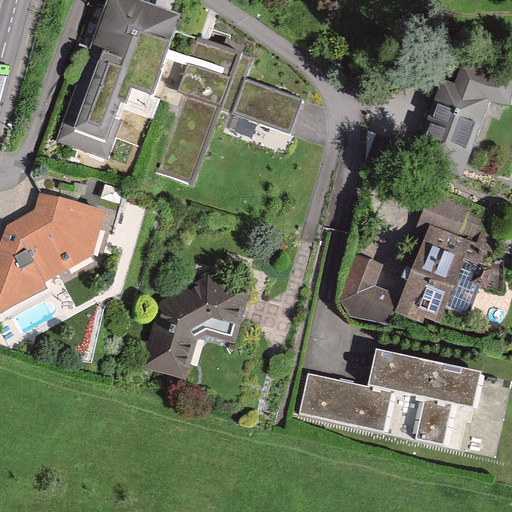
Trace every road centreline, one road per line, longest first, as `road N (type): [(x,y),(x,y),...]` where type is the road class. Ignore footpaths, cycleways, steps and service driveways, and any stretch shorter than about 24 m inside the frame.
road 1 (residential): [(212,0),(318,74),(331,98),(332,161),(284,322)]
road 2 (residential): [(0,173),(22,162),(39,130),(84,0)]
